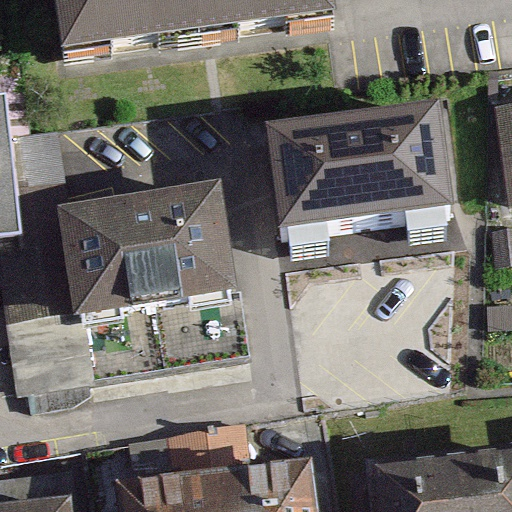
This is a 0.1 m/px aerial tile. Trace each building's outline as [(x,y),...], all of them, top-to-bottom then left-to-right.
[(56,0),(68,81),(345,42),(339,0),(56,0)] [(0,108),(0,249),(3,249),(14,332),(80,324),(82,341),(238,320),(219,179),(24,205),(11,107),(0,108)] [(268,142),(281,242),(449,220),(436,121),(268,142)] [(511,123),(499,126),(511,213),(511,123)] [(511,511),(511,482),(379,495),(380,511),(511,511)] [(122,507),(122,511),(316,511),(314,489),(122,507)]
